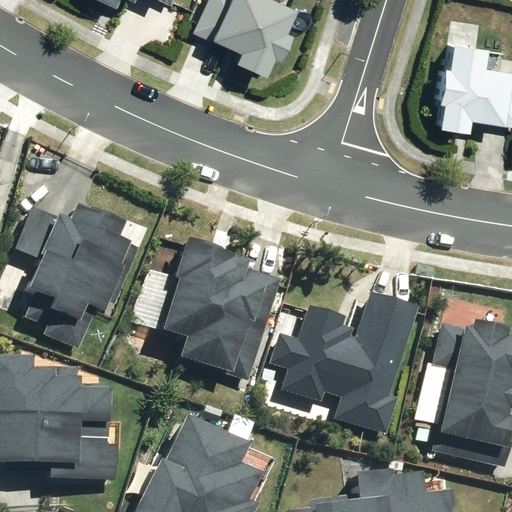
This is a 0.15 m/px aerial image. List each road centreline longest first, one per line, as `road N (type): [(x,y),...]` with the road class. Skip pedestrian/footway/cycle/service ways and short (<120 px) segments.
road 1 (residential): [(328,191),(149,128),(0,50)]
road 2 (residential): [(382,0),(328,191)]
road 3 (residential): [(511,227),(328,191)]
